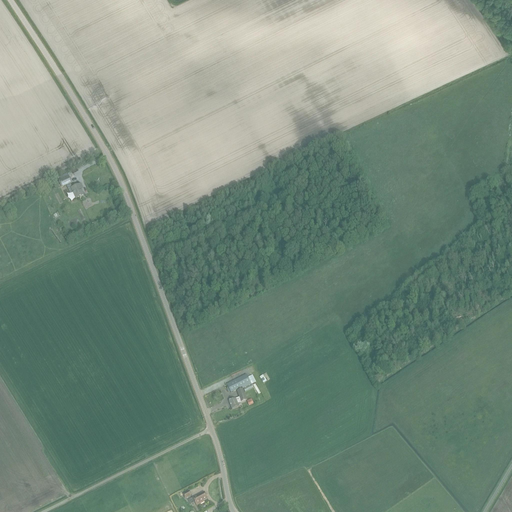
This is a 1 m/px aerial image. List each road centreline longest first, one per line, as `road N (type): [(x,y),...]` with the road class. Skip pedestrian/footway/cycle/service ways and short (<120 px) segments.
road 1 (tertiary): [(234,511),(220,452),(116,169),(9,0)]
road 2 (track): [(46,511),(212,429)]
